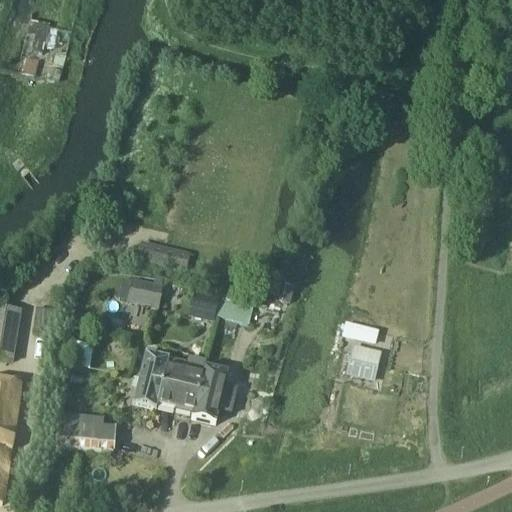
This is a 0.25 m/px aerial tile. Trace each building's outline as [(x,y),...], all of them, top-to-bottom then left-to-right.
[(185,262),(186,260),(186,257),(139,245),(135,264),(184,276),(188,262),(185,262)] [(157,311),(161,292),(153,290),(153,292),(124,286),(121,302),(129,304),(129,305),(157,311)] [(188,320),(213,326),(219,299),(194,293),(188,320)] [(251,313),(219,305),(215,321),(247,329),(251,313)] [(54,314),(35,311),(32,336),(51,338),(54,314)] [(20,316),(0,312),(0,362),(12,364),(20,316)] [(101,320),(98,330),(107,332),(110,322),(101,320)] [(379,359),(350,352),(344,380),(373,387),(379,359)] [(155,410),(167,362),(143,357),(131,408),(154,414),(155,410)] [(191,419),(201,379),(203,371),(204,364),(187,360),(185,367),(173,415),(191,419)] [(173,415),(185,367),(167,362),(155,410),(173,415)] [(219,403),(225,376),(203,371),(201,379),(191,419),(190,423),(212,428),(217,409),(219,403)] [(0,508),(1,509),(19,390),(0,387),(0,508)] [(58,420),(54,452),(112,456),(113,433),(98,432),(99,422),(58,420)]
